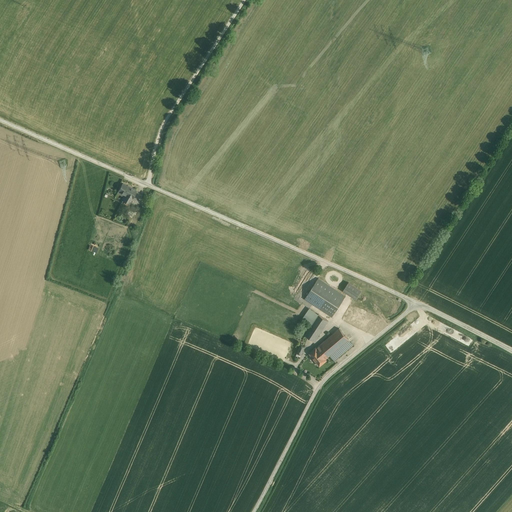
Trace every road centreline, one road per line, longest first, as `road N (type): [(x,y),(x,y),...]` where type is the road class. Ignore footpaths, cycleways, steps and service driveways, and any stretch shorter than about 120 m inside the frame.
road 1 (unclassified): [(148,184),(415,302)]
road 2 (unclassified): [(254,511),(325,378),(415,302)]
road 3 (unclassified): [(148,184),(161,128),(244,0)]
road 4 (unclassified): [(0,119),(148,184)]
